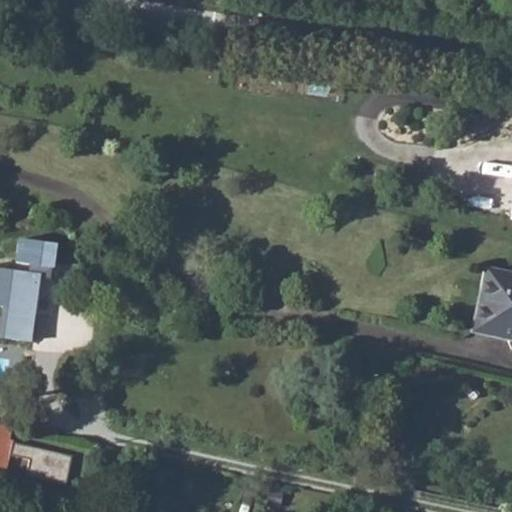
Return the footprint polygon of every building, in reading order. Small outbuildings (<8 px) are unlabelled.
[(15,263),(53,269),(57,245),(19,239),(15,263)] [(511,341),(511,272),(483,267),(470,333),(511,341)] [(0,305),(8,307),(6,317),(33,321),(40,274),(0,268),(0,305)] [(33,321),(6,317),(4,338),(30,342),(33,321)] [(0,424),(0,469),(6,471),(9,457),(28,461),(25,476),(66,484),(72,456),(13,443),(14,440),(9,439),(11,427),(0,424)]
